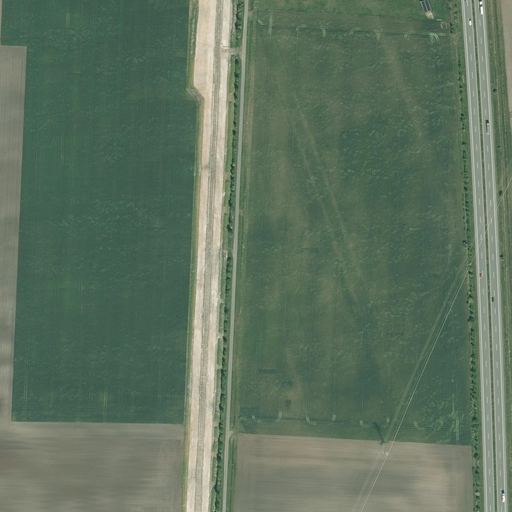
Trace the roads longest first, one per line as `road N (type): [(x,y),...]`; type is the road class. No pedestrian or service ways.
road 1 (motorway): [(501,511),(478,0)]
road 2 (motorway): [(467,0),(490,511)]
road 3 (residential): [(246,0),(223,511)]
